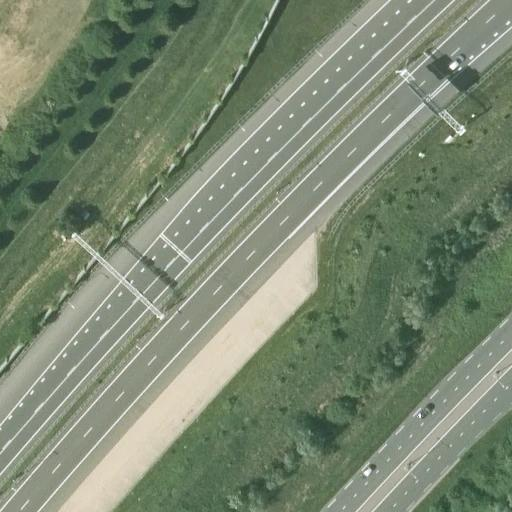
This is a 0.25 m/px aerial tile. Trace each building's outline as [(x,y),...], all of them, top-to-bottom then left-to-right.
[(4,23),(0,28),(0,49),(19,65),(34,48),(4,23)] [(0,49),(0,77),(5,82),(19,65),(0,49)] [(41,68),(33,77),(39,82),(47,73),(41,68)] [(33,77),(25,86),(31,91),(39,82),(33,77)] [(11,105),(6,111),(15,118),(20,112),(11,105)] [(6,111),(1,117),(10,125),(15,118),(6,111)]
